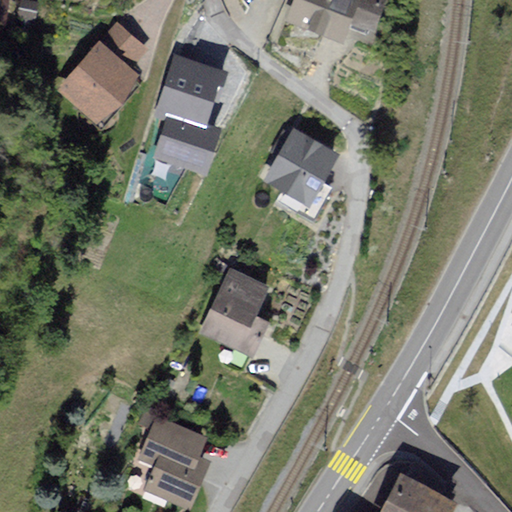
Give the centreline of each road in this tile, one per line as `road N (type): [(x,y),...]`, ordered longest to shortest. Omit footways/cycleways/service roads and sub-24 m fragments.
road 1 (residential): [(211,0),(234,37),(353,130),(358,208),(322,328),(220,511)]
road 2 (secondary): [(511,178),(386,408)]
road 3 (residential): [(492,511),(386,408)]
road 4 (secondary): [(386,408),(317,511)]
